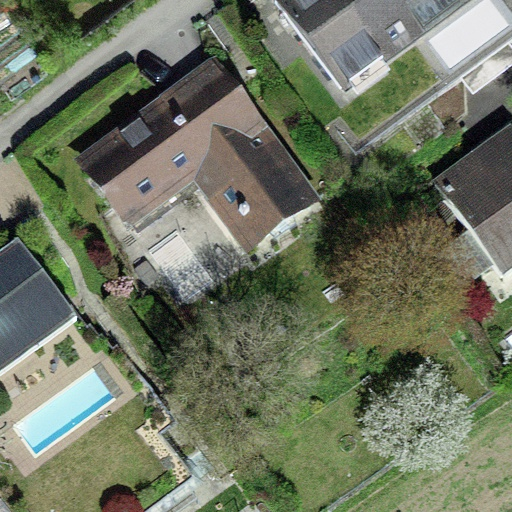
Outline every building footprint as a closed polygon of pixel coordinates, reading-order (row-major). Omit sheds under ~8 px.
[(328,76),(368,47),(333,0),(277,0),(275,2),(328,76)] [(333,0),(368,47),(373,55),(448,0),(333,0)] [(310,204),(214,72),(84,167),(128,226),(212,165),(265,238),(310,204)] [(435,186),(469,234),(437,258),(460,290),(493,267),(495,270),(511,257),(511,133),(511,132),(435,186)] [(0,379),(76,324),(17,243),(0,255),(0,379)] [(126,393),(0,484),(0,503),(6,511),(159,511),(195,487),(126,393)]
